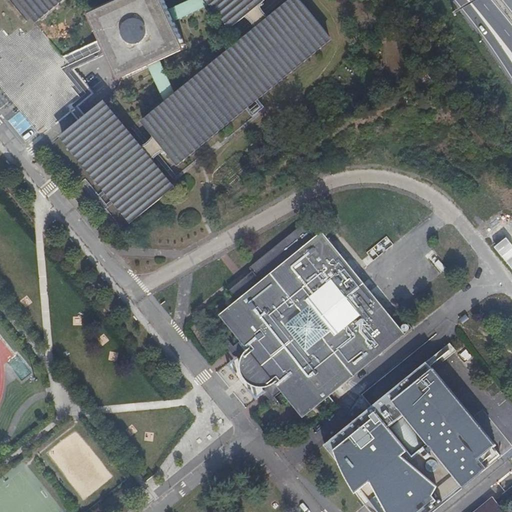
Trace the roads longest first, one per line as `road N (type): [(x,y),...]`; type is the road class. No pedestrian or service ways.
road 1 (residential): [(506,277),(442,205),(411,185),(370,177),(323,186),(136,292)]
road 2 (residential): [(282,471),(506,277)]
road 3 (residential): [(136,292),(0,130)]
road 4 (residential): [(249,435),(136,292)]
road 5 (residential): [(156,511),(249,435)]
